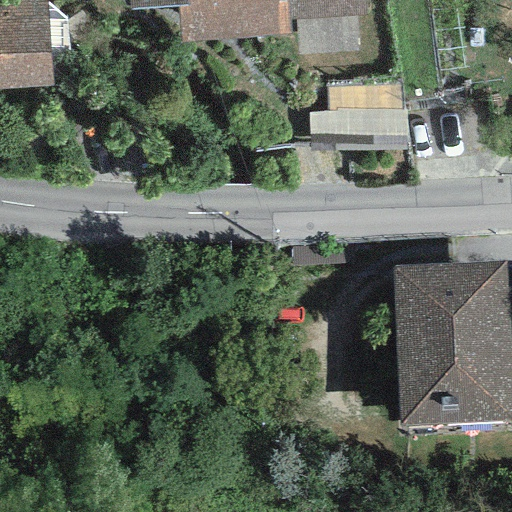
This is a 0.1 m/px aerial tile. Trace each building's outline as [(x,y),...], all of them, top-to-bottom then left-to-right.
[(0,0),(0,89),(51,88),(46,0),(0,0)] [(129,0),(130,10),(179,7),(186,7),(185,0),(129,0)] [(185,0),(186,7),(179,7),(181,42),(291,35),(290,20),(366,15),(365,0),(185,0)] [(410,125),(407,79),(329,85),(332,130),(410,125)] [(511,391),(503,261),(393,263),(400,426),(511,419),(511,391)]
